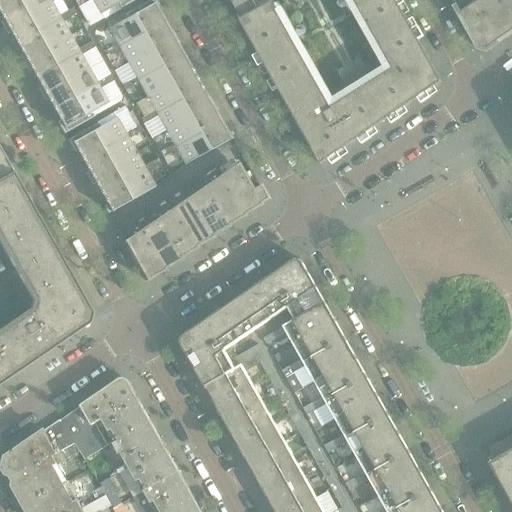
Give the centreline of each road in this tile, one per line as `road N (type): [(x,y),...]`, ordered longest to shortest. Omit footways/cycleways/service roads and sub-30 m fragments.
road 1 (residential): [(305,213),(469,511)]
road 2 (residential): [(0,90),(134,331)]
road 3 (residential): [(305,213),(183,0)]
road 4 (residential): [(134,331),(305,213)]
road 5 (residential): [(236,511),(134,331)]
road 6 (residential): [(305,213),(469,97)]
road 7 (residential): [(0,421),(134,331)]
